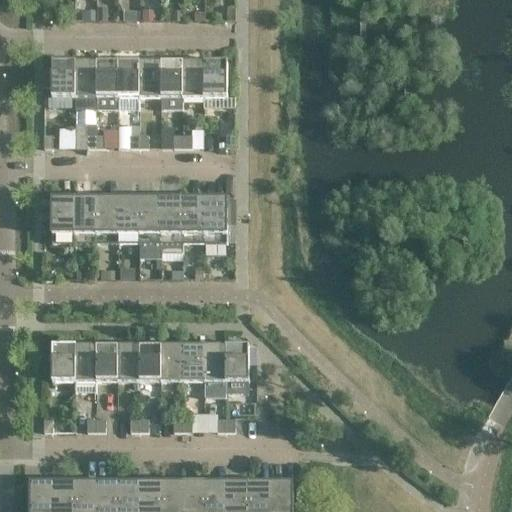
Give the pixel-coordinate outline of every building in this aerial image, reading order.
[(97,102),(97,64),(75,65),(75,102),(97,102)] [(118,102),(118,64),(97,64),(97,102),(118,102)] [(140,114),(140,102),(140,64),(118,64),(118,102),(118,114),(140,114)] [(162,102),(162,64),(140,64),(140,102),(162,102)] [(183,102),(183,64),(162,64),(162,102),(162,114),(183,114),(183,102)] [(205,102),(205,64),(183,64),(183,102),(205,102)] [(228,102),(228,64),(205,64),(205,102),(228,102)] [(75,102),(75,65),(52,65),(52,102),(75,102)] [(53,152),(53,140),(44,140),(44,152),(53,152)] [(97,152),(97,140),(88,140),(88,152),(97,152)] [(106,152),(106,140),(97,140),(97,152),(106,152)] [(140,152),(140,140),(131,140),(131,152),(140,152)] [(149,152),(149,140),(140,140),(140,152),(149,152)] [(183,152),(183,140),(174,140),(174,152),(183,152)] [(192,152),(192,140),(183,140),(183,152),(192,152)] [(235,152),(235,140),(227,140),(227,152),(235,152)] [(75,247),(75,203),(52,203),(52,247),(75,247)] [(97,247),(97,203),(75,203),(75,247),(97,247)] [(118,247),(118,203),(97,203),(97,247),(118,247)] [(140,247),(140,203),(118,203),(118,247),(140,247)] [(162,247),(162,203),(140,203),(140,247),(162,247)] [(183,247),(183,203),(162,203),(162,247),(183,247)] [(205,247),(205,203),(183,203),(183,247),(205,247)] [(228,247),(228,203),(205,203),(205,247),(228,247)] [(75,386),(75,348),(52,348),(52,386),(75,386)] [(97,396),(97,386),(97,348),(75,348),(75,386),(75,396),(97,396)] [(118,386),(118,348),(97,348),(97,386),(118,386)] [(140,386),(140,348),(118,348),(118,386),(140,386)] [(162,386),(162,348),(140,348),(140,386),(162,386)] [(183,386),(183,348),(162,348),(162,386),(183,386)] [(205,386),(205,348),(183,348),(183,386),(205,386)] [(226,386),(226,348),(205,348),(205,386),(226,386)] [(249,386),(249,348),(226,348),(226,386),(249,386)] [(140,436),(140,423),(131,423),(131,436),(132,436),(140,436)] [(149,436),(149,424),(140,423),(140,436),(149,436)] [(192,436),(192,423),(183,424),(183,436),(192,436)] [(53,436),(53,424),(45,424),(44,436),(53,436)] [(97,436),(97,424),(88,424),(88,436),(97,436)] [(106,436),(106,424),(97,424),(97,436),(106,436)] [(183,436),(183,424),(174,424),(174,436),(183,436)] [(226,436),(226,424),(217,424),(217,436),(226,436)] [(236,436),(236,424),(226,424),(226,436),(236,436)] [(53,511),(54,487),(31,487),(30,511),(53,511)] [(75,511),(75,487),(54,487),(53,511),(75,511)] [(96,511),(97,487),(75,487),(75,511),(96,511)] [(118,511),(118,487),(97,487),(96,511),(118,511)] [(140,511),(140,487),(118,487),(118,511),(140,511)] [(162,511),(162,487),(140,487),(140,511),(162,511)] [(184,511),(184,487),(162,487),(162,511),(184,511)] [(205,511),(206,487),(184,487),(184,511),(205,511)] [(227,511),(227,487),(206,487),(205,511),(227,511)] [(248,511),(249,487),(227,487),(227,511),(248,511)] [(270,511),(271,487),(249,487),(248,511),(270,511)] [(293,511),(293,487),(271,487),(270,511),(293,511)]
